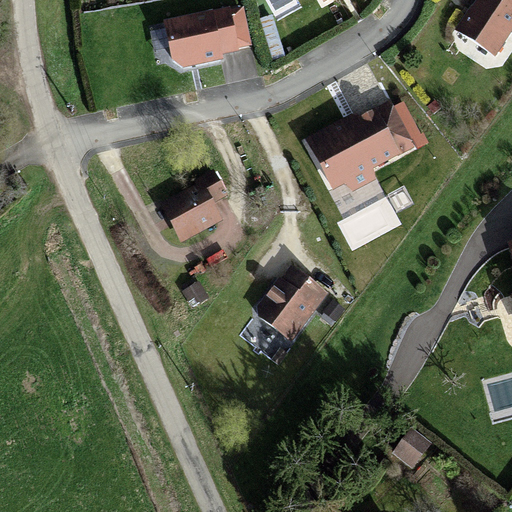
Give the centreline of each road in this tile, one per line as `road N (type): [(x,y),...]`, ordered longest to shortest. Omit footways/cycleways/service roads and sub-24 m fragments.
road 1 (tertiary): [(54,145),(211,511)]
road 2 (residential): [(54,145),(266,96),(364,44),(404,0)]
road 3 (tertiary): [(25,0),(54,145)]
